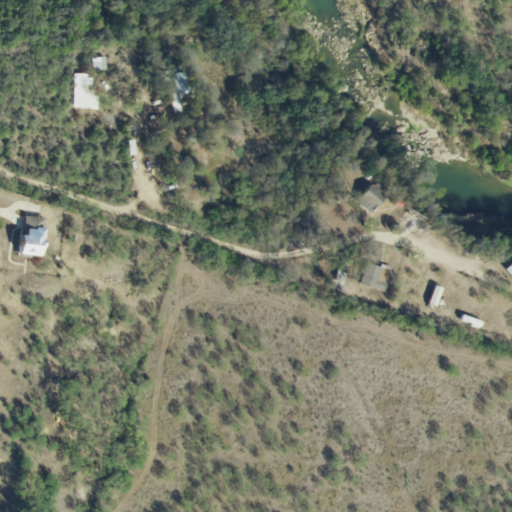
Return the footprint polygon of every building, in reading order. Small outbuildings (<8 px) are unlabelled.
[(105,70),(105,57),(91,58),(92,70),(105,70)] [(170,108),(194,105),(192,87),(184,87),(182,71),(172,72),(173,81),(169,82),(170,91),(168,92),(170,108)] [(86,90),(86,82),(73,81),(72,108),(94,108),(95,90),(86,90)] [(369,214),(384,197),(370,184),(354,201),(369,214)] [(41,256),(43,217),(23,216),(22,235),(18,234),(17,255),(41,256)] [(358,284),(382,292),(389,271),(365,263),(358,284)]
